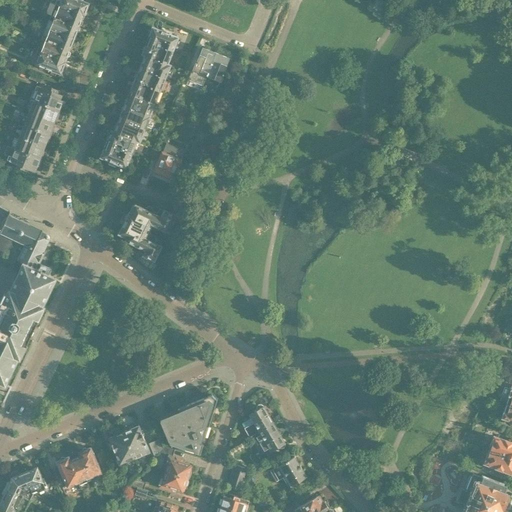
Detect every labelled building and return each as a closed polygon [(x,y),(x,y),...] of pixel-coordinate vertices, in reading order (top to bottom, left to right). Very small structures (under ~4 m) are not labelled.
[(88,3),(79,0),(60,0),(59,5),(84,15),(88,3)] [(84,15),(59,5),(55,4),(50,15),(78,27),(81,25),(83,22),(81,19),(83,15),(84,15)] [(8,16),(10,11),(11,9),(5,6),(2,14),(8,16)] [(74,38),(78,27),(50,15),(49,20),(46,27),(74,38)] [(69,50),(74,38),(46,27),(42,39),(45,40),(69,50)] [(178,40),(177,39),(178,37),(152,27),(151,28),(150,29),(148,32),(149,35),(146,41),(172,51),(175,45),(177,44),(178,40)] [(70,53),(69,50),(45,40),(42,39),(37,50),(65,62),(65,61),(66,57),(69,56),(70,53)] [(168,64),(172,51),(146,41),(144,47),(143,48),(141,51),(142,52),(141,54),(144,55),(168,64)] [(206,77),(216,53),(202,47),(193,70),(198,73),(198,74),(206,77)] [(60,74),(65,62),(37,50),(32,62),(38,65),(39,67),(42,69),(45,68),(60,74)] [(217,87),(229,58),(216,53),(206,77),(213,80),(211,84),(217,87)] [(165,78),(170,65),(168,64),(144,55),(139,67),(165,78)] [(160,90),(165,78),(139,67),(137,72),(136,74),(135,75),(133,78),(134,80),(160,90)] [(40,83),(42,78),(33,74),(31,79),(40,83)] [(155,103),(160,90),(134,80),(133,82),(131,82),(130,85),(131,87),(128,93),(155,103)] [(58,110),(64,96),(57,94),(58,91),(40,84),(39,86),(36,85),(34,90),(37,91),(34,100),(58,110)] [(150,116),(155,103),(128,93),(126,99),(124,100),(123,103),(124,105),(123,106),(150,116)] [(59,111),(58,111),(58,110),(34,100),(29,112),(55,122),(56,121),(54,120),(55,117),(57,118),(59,111)] [(182,103),(173,100),(170,109),(178,112),(182,103)] [(145,129),(150,116),(123,106),(123,107),(121,108),(120,111),(121,113),(120,114),(119,119),(145,129)] [(54,124),(55,122),(29,112),(24,124),(51,134),(53,127),(52,127),(53,124),(54,124)] [(139,142),(145,129),(119,119),(114,131),(137,141),(139,142)] [(47,142),(50,134),(51,134),(24,124),(20,136),(46,146),(46,145),(45,144),(46,141),(47,142)] [(132,153),(137,141),(114,131),(113,131),(111,130),(110,132),(108,133),(107,136),(108,138),(105,143),(132,153)] [(45,149),(46,146),(20,136),(15,148),(41,159),(44,151),(42,151),(43,148),(45,149)] [(129,160),(132,153),(105,143),(103,150),(101,151),(100,154),(101,155),(100,157),(126,168),(126,166),(128,165),(129,162),(129,160)] [(38,166),(41,159),(15,148),(12,156),(8,155),(6,160),(18,164),(17,166),(23,168),(23,169),(27,171),(32,173),(33,170),(34,171),(36,166),(38,166)] [(176,170),(182,157),(175,153),(173,157),(162,152),(154,171),(163,175),(165,178),(167,179),(170,178),(172,179),(173,177),(176,176),(178,173),(176,170)] [(168,232),(176,216),(159,208),(157,212),(153,211),(152,213),(135,205),(131,214),(156,226),(168,232)] [(43,252),(49,240),(49,239),(49,238),(50,238),(50,237),(50,236),(49,236),(49,235),(48,235),(48,234),(47,234),(42,232),(42,231),(41,230),(41,231),(36,229),(37,228),(34,227),(30,226),(30,225),(27,224),(23,222),(21,221),(20,221),(16,219),(17,218),(14,217),(14,218),(10,216),(10,215),(9,215),(10,212),(0,232),(0,263),(0,264),(13,239),(24,244),(17,260),(23,263),(36,269),(44,253),(43,252)] [(156,226),(131,214),(129,212),(119,233),(127,237),(130,231),(152,243),(156,236),(152,234),(156,226)] [(153,260),(164,240),(156,236),(152,243),(130,231),(127,237),(126,240),(136,245),(135,247),(145,252),(144,255),(153,260)] [(26,344),(37,320),(44,306),(42,306),(55,278),(36,269),(23,263),(10,290),(8,289),(0,307),(0,382),(5,385),(18,358),(19,359),(26,344)] [(205,436),(216,399),(211,395),(158,417),(171,448),(176,446),(199,453),(203,443),(202,443),(203,442),(204,442),(204,441),(205,439),(206,438),(204,437),(205,436)] [(273,423),(263,406),(263,405),(262,404),(261,404),(260,404),(259,404),(258,404),(257,404),(257,405),(256,406),(256,407),(256,408),(256,409),(249,414),(253,422),(244,428),(249,437),(254,434),(273,423)] [(511,405),(509,404),(506,412),(503,410),(501,417),(511,421),(511,422),(511,405)] [(285,443),(280,435),(273,423),(254,434),(264,450),(268,448),(270,451),(278,446),(278,447),(279,448),(280,448),(281,448),(282,448),(283,448),(284,448),(284,447),(285,447),(285,446),(285,445),(285,444),(285,443)] [(149,451),(143,435),(138,425),(133,427),(132,425),(122,429),(134,457),(149,451)] [(134,457),(122,429),(113,433),(114,435),(108,437),(110,443),(108,444),(110,449),(113,448),(116,457),(114,458),(116,464),(134,457)] [(511,442),(493,435),(488,449),(511,457),(511,442)] [(147,440),(152,451),(161,448),(156,437),(147,440)] [(173,456),(175,450),(164,446),(159,452),(165,453),(173,456)] [(97,462),(94,455),(95,453),(93,449),(92,449),(91,447),(87,448),(86,447),(85,447),(84,447),(83,447),(83,448),(82,448),(82,449),(82,450),(79,452),(80,455),(89,476),(101,471),(99,468),(100,467),(98,462),(97,462)] [(511,457),(488,449),(483,463),(511,473),(511,457)] [(90,480),(89,476),(80,455),(79,452),(68,456),(69,460),(78,481),(79,484),(90,480)] [(78,481),(69,460),(68,456),(64,458),(63,457),(62,457),(61,457),(60,458),(60,459),(59,460),(56,461),(57,464),(56,465),(58,469),(59,470),(62,476),(62,478),(63,481),(65,482),(67,486),(78,481)] [(306,476),(301,468),(294,456),(278,465),(272,468),(279,480),(283,477),(286,484),(288,483),(290,486),(306,476)] [(190,469),(190,467),(190,466),(189,464),(180,462),(181,459),(176,457),(175,460),(167,458),(163,471),(187,478),(188,476),(189,476),(190,472),(189,471),(190,469)] [(246,475),(248,469),(234,464),(232,471),(246,475)] [(43,476),(49,474),(46,466),(40,468),(43,476)] [(47,485),(44,477),(41,478),(39,471),(39,469),(37,467),(34,467),(33,469),(23,473),(31,492),(35,490),(38,491),(44,489),(44,486),(47,485)] [(186,484),(187,480),(187,479),(187,478),(163,471),(159,483),(163,485),(163,486),(166,488),(175,491),(176,489),(181,490),(183,489),(184,486),(184,487),(185,485),(186,484)] [(244,483),(246,475),(232,471),(229,478),(244,483)] [(31,492),(23,473),(12,478),(10,481),(7,481),(4,487),(30,499),(33,493),(31,492)] [(500,511),(508,494),(502,492),(504,486),(472,473),(465,491),(461,490),(457,499),(466,503),(462,511),(500,511)] [(242,490),(244,483),(229,478),(227,485),(242,490)] [(144,489),(146,483),(136,479),(130,485),(137,487),(144,489)] [(30,499),(4,487),(2,492),(3,495),(1,499),(21,509),(24,511),(30,499)] [(145,497),(147,490),(144,489),(137,487),(135,494),(145,497)] [(304,504),(295,509),(297,511),(322,511),(329,508),(329,506),(329,505),(327,502),(324,500),(323,501),(320,496),(318,495),(313,498),(311,496),(305,500),(305,501),(303,502),(304,504)] [(239,511),(245,511),(249,504),(239,501),(239,500),(233,498),(233,499),(223,496),(220,506),(239,511)] [(264,505),(266,499),(255,496),(252,502),(264,505)] [(20,511),(21,509),(1,499),(0,501),(0,511),(20,511)] [(181,511),(174,509),(174,508),(171,507),(172,505),(161,501),(159,508),(154,506),(152,511),(181,511)]
